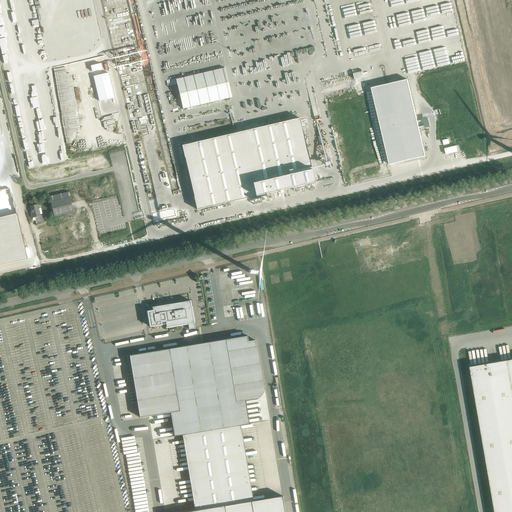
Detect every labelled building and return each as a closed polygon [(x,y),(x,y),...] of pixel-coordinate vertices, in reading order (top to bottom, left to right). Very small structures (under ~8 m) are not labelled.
[(176,79),(183,109),(233,97),(226,68),(176,79)] [(95,75),(101,100),(116,96),(110,72),(95,75)] [(408,79),(371,88),(389,165),(425,156),(408,79)] [(330,97),(348,174),(358,172),(340,95),(330,97)] [(314,182),(299,118),(182,145),(197,209),(314,182)] [(456,145),(444,148),(446,154),(458,152),(456,145)] [(74,212),(71,198),(51,203),(54,217),(74,212)] [(37,205),(35,205),(30,206),(32,213),(31,213),(32,218),(35,217),(37,224),(44,223),(42,216),(40,216),(37,205)] [(251,278),(253,276),(254,275),(255,273),(254,271),(254,269),(252,268),(251,267),(248,267),(246,267),(245,269),(244,271),(243,273),(244,275),(246,277),(248,278),(251,278)] [(154,307),(152,307),(153,310),(147,311),(149,319),(148,320),(148,322),(149,322),(150,326),(162,324),(161,323),(166,322),(167,327),(169,327),(188,324),(189,329),(195,328),(190,301),(154,307)] [(265,391),(256,340),(249,342),(248,336),(226,339),(236,401),(245,400),(260,397),(265,391)] [(174,436),(185,434),(238,425),(249,423),(245,400),(236,401),(226,339),(169,349),(179,411),(170,412),(174,436)] [(169,349),(130,355),(140,417),(170,412),(179,411),(169,349)] [(511,511),(511,359),(470,367),(494,511),(511,511)] [(197,510),(225,505),(251,501),(238,425),(185,434),(197,510)] [(285,511),(282,496),(251,501),(252,511),(285,511)] [(252,511),(251,501),(225,505),(225,511),(252,511)]
